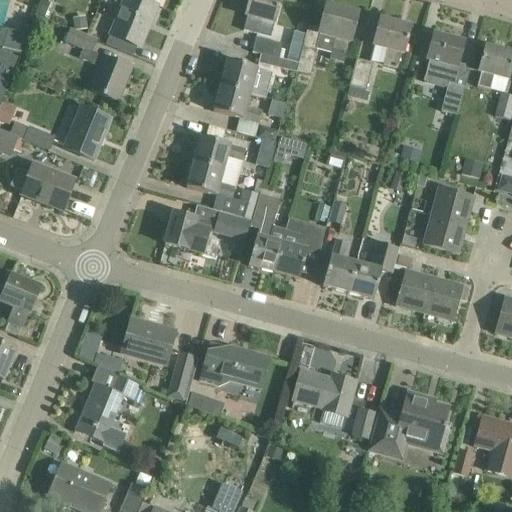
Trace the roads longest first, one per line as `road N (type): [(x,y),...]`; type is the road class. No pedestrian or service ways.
road 1 (residential): [(463,365),(91,268)]
road 2 (residential): [(91,268),(202,0)]
road 3 (residential): [(0,479),(91,268)]
road 4 (residential): [(502,222),(463,365)]
